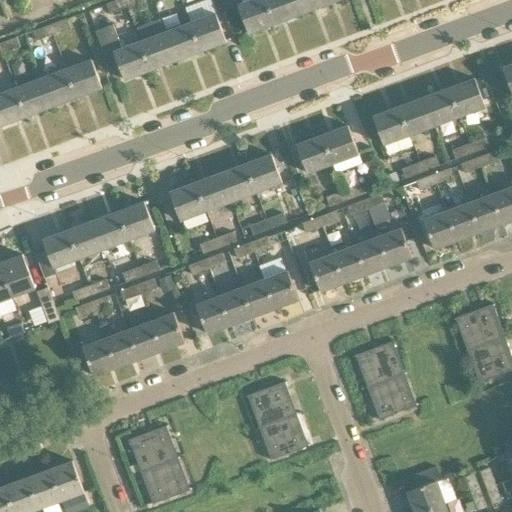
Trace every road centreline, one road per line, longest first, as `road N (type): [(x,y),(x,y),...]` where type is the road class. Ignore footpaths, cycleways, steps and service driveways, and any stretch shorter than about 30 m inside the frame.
road 1 (residential): [(0,197),(511,7)]
road 2 (residential): [(309,337),(86,422)]
road 3 (residential): [(511,261),(309,337)]
road 4 (residential): [(373,511),(309,337)]
